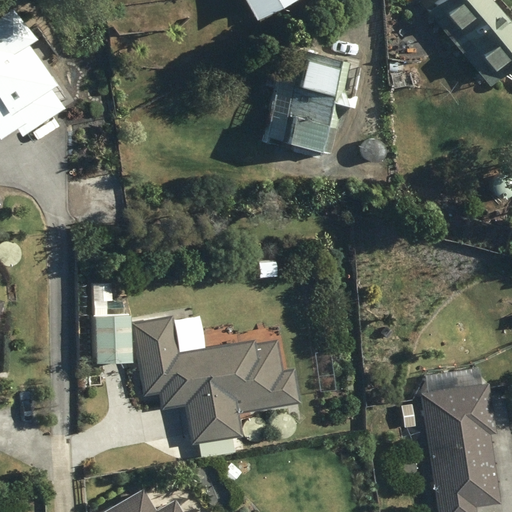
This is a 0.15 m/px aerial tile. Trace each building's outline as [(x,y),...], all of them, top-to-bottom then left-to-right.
[(244,0),(255,19),(290,0),(244,0)] [(511,24),(491,0),(446,0),(430,14),(490,85),(511,66),(511,24)] [(0,130),(3,135),(19,124),(25,133),(66,104),(51,84),(58,78),(29,38),(36,34),(14,5),(0,15),(0,130)] [(356,94),(333,88),(341,59),(315,52),(312,61),(287,55),(266,137),(318,151),(331,102),(353,107),(356,94)] [(21,241),(0,239),(0,262),(20,264),(21,241)] [(97,312),(98,360),(132,360),(132,312),(97,312)] [(173,313),(133,320),(140,395),(155,393),(157,410),(180,406),(185,444),(235,436),(232,413),(294,403),(290,367),(279,369),(276,337),(255,341),(254,336),(177,351),(173,313)] [(480,387),(421,395),(438,511),(468,511),(467,502),(491,499),(482,439),(475,440),(474,431),(486,429),(480,387)] [(181,438),(146,437),(146,452),(181,453),(181,438)] [(198,467),(185,477),(207,504),(220,494),(198,467)] [(175,511),(170,503),(155,511),(150,511),(138,493),(113,508),(112,505),(100,511),(175,511)]
